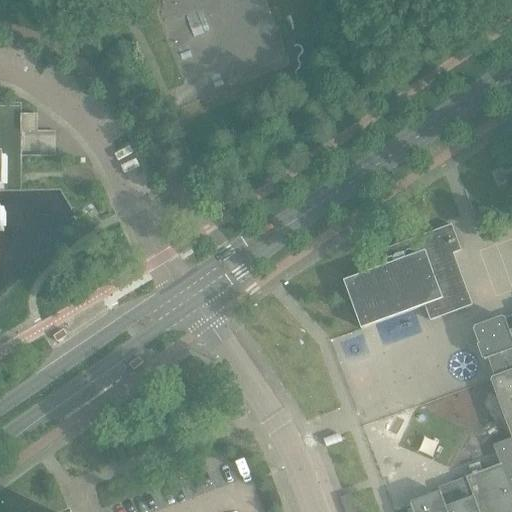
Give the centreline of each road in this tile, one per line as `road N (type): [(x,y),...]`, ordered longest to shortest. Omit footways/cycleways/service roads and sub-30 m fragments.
road 1 (residential): [(0,72),(32,83),(83,124),(161,260)]
road 2 (tertiary): [(311,210),(511,74)]
road 3 (residential): [(315,511),(289,444),(194,305)]
road 4 (tertiary): [(0,440),(194,305)]
road 5 (tertiary): [(179,287),(0,411)]
road 6 (tertiary): [(311,210),(244,242),(179,287)]
road 7 (tertiary): [(194,305),(280,243),(311,210)]
